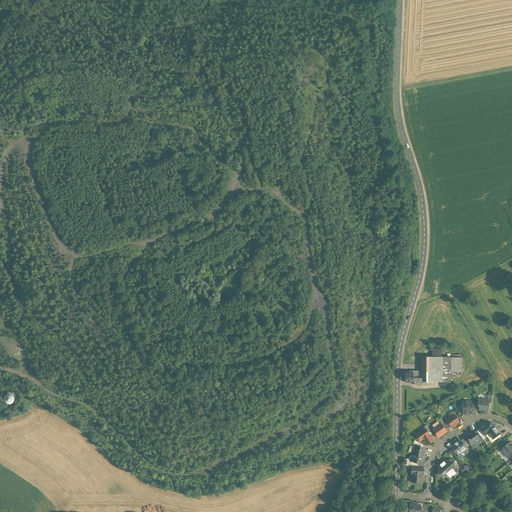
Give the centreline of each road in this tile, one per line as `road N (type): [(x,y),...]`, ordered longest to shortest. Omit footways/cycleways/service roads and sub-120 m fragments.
road 1 (residential): [(394,493),(396,363),(427,250),(398,107),(403,0)]
road 2 (residential): [(428,497),(433,453),(451,435),(489,416),(511,429)]
